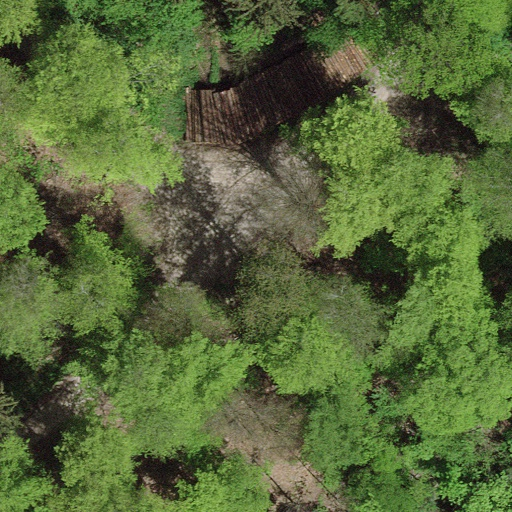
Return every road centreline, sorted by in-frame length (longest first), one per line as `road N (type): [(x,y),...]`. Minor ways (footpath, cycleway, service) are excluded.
road 1 (track): [(423,0),(295,184),(195,281)]
road 2 (track): [(0,30),(180,242),(195,281)]
road 3 (track): [(195,281),(0,440)]
